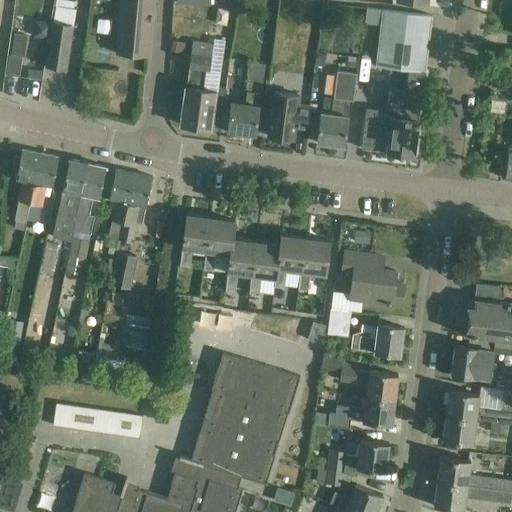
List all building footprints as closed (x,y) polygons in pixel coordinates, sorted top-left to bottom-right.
[(152,0),(120,0),(116,54),(148,57),(152,0)] [(216,5),(213,21),(224,23),(227,7),(216,5)] [(367,109),(364,128),(361,148),(387,151),(387,152),(413,156),(424,72),(425,72),(432,16),(412,13),(382,9),(374,66),(409,71),(402,119),(391,117),(391,112),(367,109)] [(109,31),(110,17),(96,16),(95,31),(109,31)] [(67,70),(74,26),(53,23),(46,66),(67,70)] [(9,55),(23,57),(27,36),(12,33),(9,55)] [(173,41),(171,53),(183,55),(185,43),(173,41)] [(209,70),(213,44),(193,41),(186,87),(185,87),(180,125),(211,129),(216,91),(203,89),(206,70),(209,70)] [(316,52),(315,65),(326,66),(327,53),(316,52)] [(18,76),(21,58),(8,56),(5,74),(18,76)] [(348,56),(346,67),(355,68),(356,57),(348,56)] [(344,146),(348,116),(346,116),(348,99),(353,100),(355,87),(357,73),(337,71),(334,97),(332,97),(330,114),(321,112),(317,143),(344,146)] [(334,72),(326,71),(325,91),(333,92),(334,72)] [(230,111),(227,131),(231,132),(231,134),(241,135),(241,133),(255,135),(257,115),(260,93),(246,91),(244,104),(231,102),(230,111)] [(306,130),(310,103),(298,102),(299,94),(273,91),(267,136),(293,140),(295,129),(306,130)] [(26,222),(26,218),(40,153),(22,149),(15,180),(22,181),(17,201),(18,201),(14,219),(26,222)] [(59,157),(40,153),(26,218),(39,221),(46,186),(52,187),(59,157)] [(87,163),(69,159),(52,235),(71,239),(72,233),(87,163)] [(87,163),(72,233),(73,233),(72,241),(74,241),(71,253),(86,256),(89,244),(88,244),(94,216),(89,215),(93,195),(100,197),(106,167),(87,163)] [(120,239),(134,173),(116,169),(109,198),(116,200),(108,237),(111,238),(108,253),(117,255),(121,240),(120,239)] [(152,177),(134,173),(120,239),(121,240),(132,242),(136,222),(142,223),(152,177)] [(192,250),(205,252),(210,217),(186,214),(180,266),(190,268),(192,250)] [(231,255),(233,239),(235,221),(210,217),(205,252),(203,270),(214,271),(216,253),(230,255),(231,255)] [(370,232),(355,230),(354,242),(368,244),(370,232)] [(281,235),(280,245),(275,279),(274,287),(283,288),(286,269),(299,271),(304,238),(281,235)] [(304,238),(299,271),(297,289),(308,290),(310,272),(326,274),(330,241),(304,238)] [(236,274),(251,276),(255,242),(233,239),(231,255),(230,255),(225,290),(234,291),(236,274)] [(280,245),(255,242),(251,276),(249,294),(259,295),(261,277),(275,279),(280,245)] [(57,246),(46,243),(40,270),(52,272),(57,246)] [(341,267),(340,271),(353,273),(350,298),(381,302),(401,305),(403,284),(394,283),(396,271),(373,268),(375,255),(343,251),(341,267)] [(118,253),(112,284),(130,288),(137,257),(118,253)] [(345,298),(343,309),(362,312),(364,300),(345,298)] [(463,334),(495,339),(511,340),(511,303),(474,298),(473,306),(467,305),(463,334)] [(331,309),(328,334),(347,337),(350,311),(331,309)] [(233,310),(199,310),(199,324),(233,324),(233,310)] [(8,319),(4,343),(20,345),(24,322),(8,319)] [(313,321),(308,338),(320,342),(325,325),(313,321)] [(126,346),(147,349),(150,327),(129,324),(126,346)] [(375,339),(370,339),(371,333),(362,331),(353,334),(351,348),(357,349),(357,350),(377,353),(377,356),(387,357),(387,354),(400,356),(404,328),(377,324),(375,339)] [(511,354),(511,340),(495,339),(494,352),(511,354)] [(494,380),(496,364),(489,363),(491,349),(478,347),(478,348),(455,345),(451,374),(494,380)] [(137,489),(135,498),(113,491),(115,482),(84,472),(71,511),(232,511),(240,489),(242,490),(242,489),(238,488),(241,476),(267,484),(267,482),(266,482),(287,412),(289,413),(300,376),(223,352),(211,389),(213,389),(192,459),(180,455),(179,457),(184,459),(180,473),(175,471),(167,498),(137,489)] [(83,355),(82,362),(93,364),(95,353),(88,352),(83,355)] [(96,352),(94,366),(123,371),(125,357),(96,352)] [(395,400),(398,375),(369,371),(357,369),(357,368),(340,366),(339,382),(356,383),(367,384),(365,396),(395,400)] [(475,419),(491,422),(509,424),(511,424),(511,390),(480,386),(479,394),(449,390),(445,416),(475,419)] [(391,425),(395,400),(365,396),(364,408),(337,405),(336,413),(330,412),(329,420),(314,418),(314,423),(335,426),(349,428),(351,418),(362,419),(362,421),(391,425)] [(142,415),(56,403),(53,425),(139,438),(142,415)] [(472,444),(475,419),(445,416),(442,440),(472,444)] [(508,434),(509,424),(491,422),(490,432),(508,434)] [(327,470),(320,469),(350,475),(356,476),(357,468),(366,469),(385,472),(389,443),(369,441),(360,440),(359,443),(358,455),(347,454),(347,452),(345,452),(330,450),(327,470)] [(468,474),(470,460),(440,456),(437,481),(504,490),(511,491),(511,479),(506,479),(468,474)] [(312,457),(311,467),(324,469),(325,459),(312,457)] [(350,475),(320,469),(318,469),(317,482),(326,484),(326,485),(341,486),(341,485),(348,486),(350,475)] [(511,491),(504,490),(437,481),(434,506),(463,510),(465,497),(510,503),(511,491)] [(375,511),(383,495),(364,487),(356,484),(350,499),(334,492),(329,504),(345,510),(349,511),(375,511)] [(278,488),(274,500),(289,505),(293,492),(278,488)]
